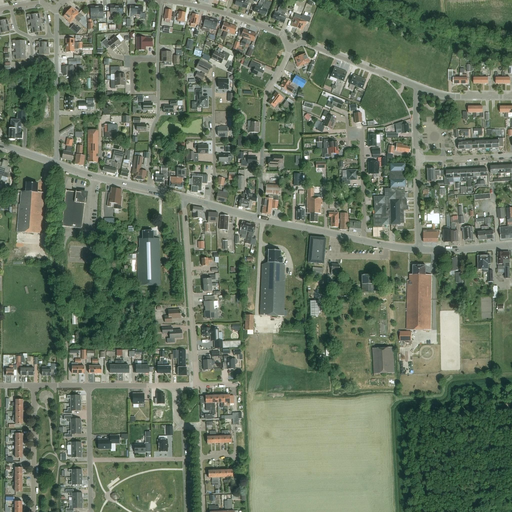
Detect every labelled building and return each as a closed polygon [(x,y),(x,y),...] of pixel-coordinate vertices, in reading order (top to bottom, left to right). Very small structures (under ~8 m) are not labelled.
[(243,0),(241,7),(247,9),(249,3),(250,0),(243,0)] [(260,14),(265,1),(261,0),(260,0),(260,3),(259,3),(258,6),(256,6),(254,12),(260,14)] [(266,16),(271,3),(265,0),(265,1),(260,14),(266,16)] [(81,20),(77,16),(79,13),(76,11),(76,12),(71,8),(67,12),(75,19),(75,18),(79,22),(81,20)] [(287,10),(283,8),(281,14),(278,21),(284,24),(287,18),(284,17),(284,15),(285,15),(287,10)] [(174,20),(175,17),(172,17),(171,17),(172,11),(166,10),(165,16),(164,16),(164,19),(174,20)] [(70,24),(75,19),(67,12),(63,17),(68,21),(67,21),(70,24)] [(179,12),(179,14),(177,14),(177,18),(178,18),(177,21),(185,22),(185,19),(186,13),(179,12)] [(275,13),(272,19),(278,21),(281,14),(278,13),(278,14),(275,13)] [(198,22),(199,16),(193,14),(191,20),(190,23),(197,25),(198,22)] [(301,20),(297,29),(303,31),(305,25),(306,26),(307,22),(310,23),(311,18),(303,15),(302,17),(301,20)] [(209,29),(212,19),(206,17),(203,28),(209,29)] [(297,29),(301,20),(294,17),(293,21),(294,21),(291,26),(297,29)] [(216,31),(218,21),(212,19),(209,29),(216,31)] [(228,27),(229,24),(224,23),(222,30),(224,31),(222,39),(226,40),(227,36),(228,33),(230,28),(228,27)] [(76,34),(81,29),(78,26),(77,27),(74,24),(70,29),(76,34)] [(228,33),(235,35),(237,27),(229,24),(228,27),(230,28),(228,33)] [(0,32),(0,34),(10,32),(8,25),(0,27),(0,32)] [(248,34),(249,31),(244,29),(241,37),(244,38),(247,39),(249,35),(248,34)] [(248,40),(245,47),(248,48),(249,45),(251,41),(254,42),(257,34),(249,31),(248,34),(249,35),(247,39),(248,40)] [(117,48),(122,44),(116,37),(111,40),(117,48)] [(145,47),(152,47),(152,39),(145,39),(145,38),(137,38),(137,51),(145,51),(145,47)] [(117,48),(111,40),(109,42),(106,39),(102,43),(107,49),(110,47),(113,51),(117,48)] [(269,55),(278,52),(274,39),(265,42),(269,55)] [(216,62),(220,53),(218,52),(215,51),(211,59),(216,62)] [(171,62),(172,52),(162,52),(162,62),(171,62)] [(223,60),(227,62),(230,55),(224,52),(223,55),(220,53),(216,62),(221,64),(223,60)] [(304,65),(310,62),(309,59),(308,59),(306,54),(300,56),(304,65)] [(298,67),(304,65),(300,56),(295,58),(297,64),(296,64),(298,67)] [(198,72),(196,76),(195,78),(202,81),(205,76),(204,76),(205,73),(208,75),(212,66),(200,61),(196,69),(202,72),(201,74),(198,72)] [(261,77),(262,76),(264,72),(259,70),(261,66),(252,62),(249,68),(254,70),(253,73),(261,77)] [(72,74),(74,74),(73,66),(62,67),(62,74),(64,74),(64,76),(72,76),(72,74)] [(334,67),(331,77),(337,79),(341,70),(334,67)] [(341,70),(337,79),(343,82),(347,72),(341,70)] [(461,78),(460,78),(456,78),(456,73),(453,73),(453,71),(453,70),(450,70),(450,71),(449,71),(449,81),(454,81),(454,84),(461,84),(461,78)] [(111,77),(111,80),(115,80),(125,80),(125,75),(120,75),(120,71),(111,71),(111,77)] [(432,73),(431,80),(443,82),(444,75),(432,73)] [(463,78),(463,73),(460,73),(460,78),(461,78),(461,84),(468,84),(468,78),(463,78)] [(353,75),(350,84),(356,87),(360,77),(353,75)] [(296,76),(292,82),(303,88),(306,82),(296,76)] [(360,77),(356,87),(362,89),(366,80),(360,77)] [(228,90),(228,80),(218,79),(218,87),(219,87),(219,89),(228,90)] [(284,79),(280,87),(287,91),(291,94),(293,90),(295,88),(294,87),(291,85),(292,83),(284,79)] [(197,104),(197,108),(201,108),(201,107),(207,107),(207,97),(204,97),(202,95),(202,90),(196,90),(196,96),(197,96),(197,104)] [(276,109),(284,99),(276,93),(268,103),(276,109)] [(329,101),(327,106),(333,109),(334,106),(341,109),(343,103),(334,99),(332,103),(329,101)] [(287,109),(289,106),(291,104),(286,101),(282,106),(287,109)] [(164,106),(164,113),(173,113),(173,106),(177,106),(177,102),(171,102),(171,106),(164,106)] [(25,121),(26,110),(18,110),(18,119),(17,119),(17,120),(11,120),(11,129),(10,129),(9,140),(15,141),(15,139),(23,139),(23,133),(21,133),(21,121),(25,121)] [(324,120),(334,124),(336,119),(329,116),(331,113),(325,111),(322,116),(326,118),(324,120)] [(334,124),(324,120),(323,123),(320,122),(316,130),(322,133),(325,127),(332,130),(334,124)] [(259,133),(259,123),(252,122),(252,121),(247,121),(247,127),(250,128),(249,133),(259,133)] [(408,124),(403,125),(403,122),(395,124),(396,130),(401,129),(401,134),(409,133),(408,124)] [(219,137),(227,137),(227,127),(219,127),(219,128),(218,128),(218,136),(219,136),(219,137)] [(98,159),(98,131),(88,131),(88,159),(88,163),(97,163),(97,159),(98,159)] [(369,135),(368,135),(368,142),(368,147),(376,147),(376,135),(372,135),(372,134),(370,134),(369,135)] [(72,161),(74,153),(71,153),(72,147),(73,140),(67,139),(66,146),(67,146),(66,152),(63,151),(62,159),(72,161)] [(328,148),(338,148),(337,142),(330,143),(330,139),(323,140),(324,145),(327,145),(328,148)] [(499,148),(499,147),(504,147),(505,147),(505,139),(499,139),(499,140),(492,141),(492,148),(493,148),(496,148),(496,149),(499,149),(499,148)] [(397,144),(396,147),(389,146),(388,153),(393,154),(394,151),(408,153),(408,152),(409,152),(410,148),(407,147),(407,146),(403,145),(397,144)] [(208,154),(208,145),(198,145),(194,145),(194,149),(198,149),(198,154),(199,154),(208,154)] [(83,166),(85,156),(82,156),(83,146),(78,146),(77,155),(76,155),(75,165),(83,166)] [(331,154),(338,153),(338,148),(328,148),(328,154),(324,154),(325,158),(331,157),(331,154)] [(123,158),(124,154),(114,151),(112,160),(107,159),(106,164),(104,164),(102,172),(115,175),(115,173),(116,173),(117,170),(120,170),(123,158)] [(198,154),(194,154),(194,152),(189,152),(189,160),(194,160),(194,162),(199,162),(199,154),(198,154)] [(283,157),(273,156),(273,160),(269,159),(268,166),(278,167),(279,163),(283,163),(283,157)] [(146,177),(147,171),(141,171),(141,169),(142,158),(134,157),(132,173),(134,173),(133,179),(144,181),(145,176),(146,177)] [(248,157),(248,161),(241,160),(241,166),(247,167),(247,164),(256,164),(257,158),(248,157)] [(8,166),(9,162),(3,160),(2,163),(0,162),(0,183),(2,176),(8,178),(11,168),(8,166)] [(378,162),(368,163),(369,174),(378,174),(378,170),(379,170),(378,162)] [(128,168),(129,164),(123,163),(121,170),(122,170),(120,176),(128,178),(129,171),(126,171),(126,167),(128,168)] [(373,201),(374,201),(374,208),(374,215),(373,215),(373,227),(382,227),(382,226),(389,225),(400,224),(403,223),(403,211),(408,210),(408,207),(406,207),(406,199),(403,200),(403,187),(406,187),(405,179),(404,179),(404,172),(405,172),(405,164),(390,164),(390,189),(384,189),(384,196),(373,197),(373,201)] [(167,180),(167,167),(161,167),(161,171),(161,176),(155,176),(155,183),(164,183),(164,180),(167,180)] [(186,178),(186,169),(177,168),(176,177),(170,177),(170,187),(177,188),(178,189),(181,190),(182,188),(183,178),(186,178)] [(428,169),(428,182),(435,182),(435,176),(440,176),(440,170),(435,171),(435,169),(428,169)] [(453,170),(449,170),(449,169),(446,169),(446,171),(447,178),(444,178),(445,185),(450,185),(450,182),(454,182),(453,178),(453,170)] [(342,178),(342,185),(350,185),(350,180),(357,180),(357,170),(347,170),(347,178),(342,178)] [(208,175),(196,174),(196,177),(192,177),(191,186),(191,193),(197,193),(198,191),(201,192),(202,184),(207,184),(208,175)] [(19,204),(17,232),(41,234),(44,193),(37,192),(37,183),(27,183),(26,192),(21,191),(20,204),(19,204)] [(281,196),(281,191),(281,184),(266,184),(266,195),(281,196)] [(322,206),(322,199),(314,198),(315,187),(306,187),(306,198),(307,198),(307,209),(307,214),(310,214),(310,222),(317,223),(318,214),(320,214),(321,206),(322,206)] [(121,196),(122,190),(112,188),(111,193),(109,193),(107,207),(111,207),(111,203),(114,203),(113,209),(120,209),(122,196),(121,196)] [(228,193),(228,190),(223,189),(223,192),(218,191),(216,201),(226,203),(228,193)] [(66,190),(61,226),(83,229),(82,228),(85,204),(86,204),(85,204),(85,200),(86,199),(83,198),(81,195),(81,193),(76,192),(76,191),(76,192),(66,191),(66,190)] [(240,199),(238,207),(250,210),(252,201),(257,202),(257,198),(257,196),(250,195),(250,194),(250,191),(246,191),(246,194),(243,193),(243,195),(241,195),(240,199)] [(269,196),(269,199),(263,198),(263,207),(264,207),(264,208),(262,208),(262,214),(270,215),(271,209),(277,209),(278,196),(269,196)] [(192,213),(193,213),(193,218),(202,218),(202,214),(203,208),(193,207),(192,213)] [(300,207),(300,210),(296,209),(296,221),(305,221),(305,207),(300,207)] [(429,214),(428,214),(428,221),(432,221),(432,224),(435,224),(440,224),(439,208),(434,209),(434,210),(430,210),(431,214),(429,214)] [(497,209),(498,219),(505,219),(505,208),(497,209)] [(218,213),(212,213),(209,213),(208,222),(217,223),(218,213)] [(339,224),(339,219),(338,219),(338,213),(329,213),(329,217),(331,217),(331,227),(338,227),(338,223),(339,224)] [(340,213),(340,230),(348,230),(348,226),(349,226),(349,221),(348,221),(348,219),(347,219),(348,213),(340,213)] [(228,216),(220,215),(219,230),(227,230),(228,216)] [(349,221),(349,226),(348,232),(360,233),(361,222),(357,221),(349,221)] [(247,228),(248,223),(242,222),(239,234),(242,235),(241,238),(245,239),(246,236),(247,232),(244,232),(244,231),(247,231),(247,228)] [(246,243),(252,245),(251,250),(254,251),(256,246),(255,245),(257,240),(252,238),(253,233),(254,233),(256,225),(248,223),(247,228),(247,231),(249,232),(246,243)] [(423,243),(438,242),(438,237),(440,237),(439,230),(435,230),(435,224),(432,224),(432,230),(423,230),(423,243)] [(478,240),(486,240),(485,226),(481,227),(482,230),(483,230),(483,232),(478,232),(478,240)] [(485,226),(486,240),(494,239),(493,231),(487,231),(487,229),(488,229),(488,226),(485,226)] [(464,240),(473,240),(472,227),(463,228),(464,240)] [(501,239),(508,238),(507,227),(500,228),(501,239)] [(138,247),(138,286),(160,286),(159,238),(153,239),(153,231),(142,231),(143,239),(139,239),(139,247),(138,247)] [(324,264),(326,238),(310,237),(308,263),(324,264)] [(284,316),(285,275),(284,275),(284,265),(282,265),(283,258),(280,258),(280,251),(268,251),(268,263),(262,265),(260,315),(284,316)] [(510,279),(510,267),(510,253),(504,253),(498,253),(498,256),(497,256),(497,259),(498,259),(498,264),(498,267),(505,267),(505,279),(510,279)] [(478,256),(478,270),(484,270),(484,272),(488,272),(488,282),(493,282),(493,271),(489,271),(489,264),(491,264),(490,256),(478,256)] [(449,271),(458,271),(457,257),(448,257),(449,271)] [(208,258),(202,259),(202,266),(208,266),(208,262),(212,262),(212,259),(208,259),(208,258)] [(338,275),(339,265),(332,264),(331,272),(331,274),(338,275)] [(407,281),(406,326),(406,330),(431,331),(432,275),(425,275),(426,266),(413,266),(412,275),(410,275),(410,281),(407,281)] [(209,279),(203,279),(204,286),(212,285),(211,284),(211,280),(216,280),(215,275),(209,275),(209,279)] [(362,293),(374,293),(374,275),(362,276),(362,293)] [(212,285),(204,286),(204,292),(212,291),(212,286),(216,286),(216,284),(211,284),(212,285)] [(214,297),(212,297),(204,297),(205,302),(204,302),(204,306),(205,306),(206,313),(205,313),(205,319),(210,319),(211,319),(214,318),(218,318),(218,310),(216,310),(215,308),(218,308),(217,302),(214,302),(214,297)] [(318,301),(309,301),(310,316),(318,316),(318,301)] [(180,310),(168,310),(169,316),(165,317),(165,323),(172,322),(171,319),(176,318),(176,317),(180,317),(180,310)] [(254,330),(254,326),(254,315),(245,315),(245,330),(254,330)] [(182,338),(181,330),(172,331),(172,327),(162,328),(163,334),(170,333),(170,339),(174,338),(182,338)] [(210,328),(203,328),(203,337),(210,337),(210,339),(212,341),(214,341),(215,348),(223,348),(222,340),(219,341),(219,333),(218,329),(214,329),(210,329),(210,328)] [(411,341),(411,332),(399,332),(399,341),(411,341)] [(373,374),(394,373),(392,347),(372,348),(373,374)] [(187,376),(187,367),(186,367),(186,351),(185,351),(178,351),(178,354),(178,367),(178,376),(187,376)] [(227,369),(228,369),(235,369),(235,359),(229,359),(229,356),(223,356),(224,363),(227,363),(227,369)] [(204,370),(212,370),(211,360),(203,360),(204,370)] [(42,367),(42,376),(51,376),(51,370),(55,370),(55,364),(51,364),(51,368),(47,368),(47,367),(42,367)] [(6,370),(6,376),(14,376),(14,370),(16,370),(16,365),(13,365),(13,366),(10,366),(10,370),(6,370)] [(144,394),(133,394),(133,404),(144,404),(144,394)] [(157,399),(154,399),(154,404),(164,404),(163,394),(157,394),(157,399)] [(233,396),(232,396),(230,396),(230,395),(224,395),(224,408),(227,408),(227,406),(234,406),(233,396)] [(209,410),(212,410),(211,396),(205,396),(200,396),(201,403),(206,403),(206,407),(209,407),(209,410)] [(68,411),(64,411),(64,414),(72,414),(72,411),(81,411),(81,403),(70,403),(71,408),(68,408),(68,411)] [(72,416),(64,416),(64,419),(68,419),(68,422),(71,422),(71,427),(81,427),(81,419),(72,419),(72,416)] [(68,434),(65,434),(65,438),(72,437),(72,434),(81,434),(81,427),(71,427),(71,431),(68,431),(68,434)] [(16,440),(23,440),(23,434),(20,434),(20,431),(11,431),(11,434),(12,434),(12,436),(16,436),(16,437),(13,437),(13,439),(16,439),(16,440)] [(119,444),(119,436),(111,436),(111,440),(106,440),(106,441),(103,441),(103,440),(99,441),(99,449),(100,449),(101,450),(103,450),(103,449),(111,449),(111,444),(119,444)] [(158,440),(158,445),(159,445),(159,452),(167,452),(167,440),(159,440),(158,440)] [(73,490),(66,490),(66,493),(69,493),(69,496),(72,496),(72,501),(82,501),(82,493),(74,493),(73,490)] [(70,508),(66,508),(66,511),(74,511),(74,508),(83,508),(82,501),(72,501),(72,505),(70,505),(70,508)]
